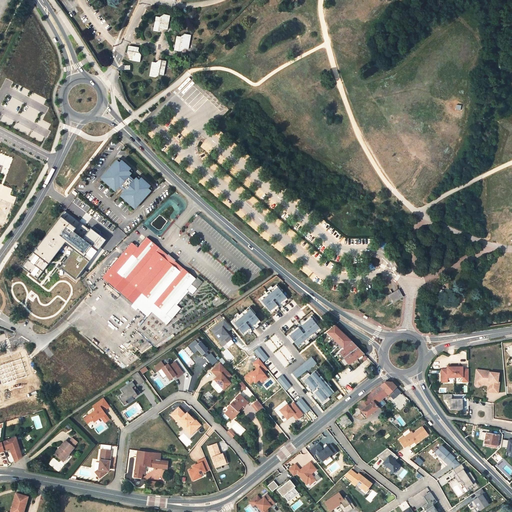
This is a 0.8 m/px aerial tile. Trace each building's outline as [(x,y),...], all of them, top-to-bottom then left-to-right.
[(159,17),(157,17),(154,31),(159,32),(162,29),(167,30),(169,16),(164,15),(159,17)] [(180,37),(177,36),(175,51),(180,52),(183,49),(187,50),(190,35),(184,34),(180,37)] [(139,49),(128,47),(127,53),(130,56),(129,60),(140,62),(141,57),(139,53),(137,53),(139,49)] [(155,63),(152,62),(150,77),(155,78),(159,75),(163,75),(165,61),(160,60),(155,63)] [(0,233),(22,205),(44,166),(0,143),(0,233)] [(133,170),(119,157),(102,177),(116,189),(120,185),(126,190),(121,195),(135,207),(153,188),(139,175),(135,180),(129,175),(133,170)] [(107,240),(66,211),(22,266),(37,277),(65,243),(74,250),(62,268),(76,279),(107,240)] [(160,247),(147,236),(138,247),(132,241),(102,276),(133,303),(142,292),(166,313),(196,278),(184,268),(181,271),(157,251),(160,247)] [(184,268),(160,247),(157,251),(181,271),(184,268)] [(198,277),(188,289),(193,293),(202,281),(198,277)] [(283,291),(277,284),(259,299),(265,306),(266,305),(271,312),(279,306),(274,301),(272,300),(275,297),(281,304),(288,299),(282,292),(283,291)] [(66,297),(71,303),(82,295),(77,289),(66,297)] [(403,296),(399,290),(388,296),(393,303),(403,296)] [(142,293),(133,303),(147,316),(152,311),(167,324),(180,308),(175,303),(166,314),(142,293)] [(279,306),(281,304),(275,297),(272,300),(274,301),(279,306)] [(256,313),(250,306),(231,321),(237,329),(238,328),(244,335),(251,329),(247,323),(246,324),(245,322),(248,320),(254,327),(261,321),(255,314),(256,313)] [(318,322),(312,315),(300,325),(304,330),(305,330),(306,331),(303,334),(298,327),(286,337),(292,344),(294,342),(299,348),(321,330),(316,324),(318,322)] [(231,328),(224,319),(212,329),(221,341),(223,339),(226,343),(232,338),(226,332),(231,328)] [(251,329),(254,327),(248,320),(245,322),(246,324),(247,323),(251,329)] [(300,325),(298,327),(303,334),(306,331),(305,330),(304,330),(300,325)] [(340,352),(348,364),(364,353),(351,341),(334,325),(327,332),(342,347),(343,349),(340,352)] [(196,339),(188,346),(191,349),(193,348),(196,352),(198,350),(203,355),(209,350),(201,340),(199,342),(196,339)] [(264,361),(269,357),(260,346),(255,351),(264,361)] [(290,362),(294,359),(286,347),(279,351),(276,354),(281,362),(287,358),(290,362)] [(211,352),(206,357),(211,363),(216,358),(211,352)] [(292,373),(297,378),(307,370),(308,370),(317,363),(312,357),(292,373)] [(265,366),(259,358),(253,363),(258,368),(254,371),(252,373),(251,372),(245,376),(250,383),(254,380),(255,382),(259,379),(262,382),(267,377),(261,369),(265,366)] [(154,367),(158,372),(162,369),(170,380),(176,375),(177,378),(183,373),(175,362),(169,366),(168,364),(165,366),(162,362),(154,367)] [(220,362),(213,368),(219,375),(217,376),(215,379),(223,388),(230,382),(227,378),(231,374),(220,362)] [(447,370),(441,370),(441,383),(447,383),(447,378),(455,378),(455,367),(447,367),(447,370)] [(462,367),(455,367),(455,378),(462,378),(462,382),(468,382),(468,369),(462,369),(462,367)] [(308,373),(301,379),(311,391),(317,386),(316,386),(318,385),(320,387),(313,393),(323,404),(330,399),(328,397),(334,392),(316,370),(310,375),(308,373)] [(498,383),(500,374),(489,372),(490,371),(477,370),(476,381),(482,382),(482,381),(483,381),(483,385),(489,386),(488,392),(498,394),(500,383),(498,383)] [(123,393),(118,397),(122,403),(125,401),(132,396),(133,398),(138,395),(135,391),(137,389),(136,387),(145,381),(138,372),(131,376),(134,380),(121,389),(123,393)] [(292,386),(283,375),(278,379),(286,390),(292,386)] [(388,394),(394,389),(397,387),(392,382),(385,381),(379,386),(388,394)] [(239,386),(242,390),(247,387),(243,382),(239,386)] [(317,386),(311,391),(313,393),(320,387),(318,385),(316,386),(317,386)] [(368,395),(376,404),(388,394),(379,386),(368,395)] [(394,389),(400,395),(402,393),(397,387),(394,389)] [(244,406),(248,402),(239,394),(236,398),(237,399),(234,402),(233,401),(227,407),(229,409),(225,412),(232,419),(239,412),(238,411),(243,405),(244,406)] [(446,410),(464,410),(464,398),(453,398),(453,394),(446,394),(446,410)] [(356,405),(367,417),(378,408),(376,404),(368,395),(356,405)] [(103,398),(92,406),(95,410),(84,418),(87,423),(92,419),(94,422),(101,417),(102,419),(106,415),(103,411),(102,409),(108,405),(103,398)] [(302,398),(297,402),(305,413),(311,409),(302,398)] [(257,400),(252,405),(257,411),(263,407),(257,400)] [(303,414),(293,402),(289,406),(287,404),(280,410),(287,419),(293,414),(297,419),(303,414)] [(178,407),(170,414),(177,421),(180,419),(186,426),(184,428),(188,433),(194,427),(196,429),(200,425),(194,418),(193,419),(187,412),(185,414),(178,407)] [(344,428),(352,422),(345,414),(337,420),(340,423),(344,428)] [(180,419),(177,421),(184,428),(186,426),(180,419)] [(375,428),(370,421),(367,424),(369,426),(368,426),(372,432),(376,428),(375,428)] [(428,434),(422,426),(413,433),(411,431),(404,437),(403,436),(399,439),(405,447),(409,444),(409,445),(415,441),(417,439),(418,441),(428,434)] [(491,433),(486,433),(486,437),(485,439),(484,445),(496,447),(498,435),(494,434),(491,433)] [(0,451),(10,448),(15,461),(21,456),(19,449),(17,441),(16,437),(0,442),(0,451)] [(68,442),(65,440),(54,453),(62,460),(68,452),(69,453),(74,447),(73,446),(68,442)] [(310,450),(313,454),(316,452),(322,461),(325,458),(327,460),(331,456),(329,455),(333,453),(334,454),(337,451),(331,444),(328,446),(322,451),(320,449),(322,447),(319,443),(310,450)] [(435,452),(448,464),(449,463),(454,458),(455,457),(441,445),(435,452)] [(217,446),(209,449),(216,470),(222,468),(221,465),(228,462),(226,457),(224,458),(222,453),(220,454),(217,446)] [(395,454),(387,448),(377,456),(384,461),(383,463),(385,465),(387,467),(387,468),(385,469),(389,473),(391,470),(393,472),(399,464),(392,459),(395,454)] [(111,450),(101,449),(98,469),(95,472),(100,477),(106,472),(107,470),(108,470),(111,450)] [(138,450),(134,476),(142,477),(142,472),(143,465),(145,466),(167,469),(168,460),(160,459),(161,453),(152,452),(138,450)] [(193,468),(189,470),(193,480),(198,478),(196,475),(200,473),(210,469),(205,457),(201,460),(202,462),(199,463),(193,466),(193,468)] [(418,457),(415,460),(420,465),(423,462),(418,457)] [(454,458),(449,463),(455,468),(461,464),(454,458)] [(296,465),(289,471),(294,476),(298,473),(304,481),(306,479),(310,483),(311,485),(316,481),(317,482),(321,479),(318,475),(315,478),(312,474),(317,470),(311,463),(305,467),(306,468),(304,470),(303,469),(301,471),(296,465)] [(465,468),(462,463),(461,464),(455,468),(453,469),(456,473),(457,473),(459,475),(455,477),(458,482),(462,479),(469,490),(477,484),(475,480),(476,479),(470,471),(466,474),(462,469),(465,468)] [(357,475),(351,469),(345,475),(352,481),(351,482),(355,485),(356,484),(362,488),(366,491),(368,488),(372,483),(359,473),(357,475)] [(290,480),(277,490),(283,497),(284,496),(289,503),(299,494),(294,488),(296,487),(290,480)] [(268,486),(272,492),(279,487),(274,481),(268,486)] [(488,499),(481,488),(475,493),(478,497),(470,502),(474,508),(477,506),(480,510),(489,504),(486,500),(488,499)] [(437,502),(431,491),(424,496),(428,502),(429,503),(423,507),(425,510),(421,511),(438,511),(433,504),(437,502)] [(339,492),(325,502),(331,510),(340,503),(346,511),(347,511),(354,507),(348,498),(344,500),(343,501),(341,498),(342,497),(339,492)] [(23,511),(28,497),(15,493),(9,511),(23,511)] [(257,495),(249,501),(253,506),(256,504),(262,511),(261,511),(267,511),(267,510),(266,508),(270,505),(271,506),(275,503),(267,493),(263,496),(264,497),(260,500),(259,498),(260,498),(257,495)]
